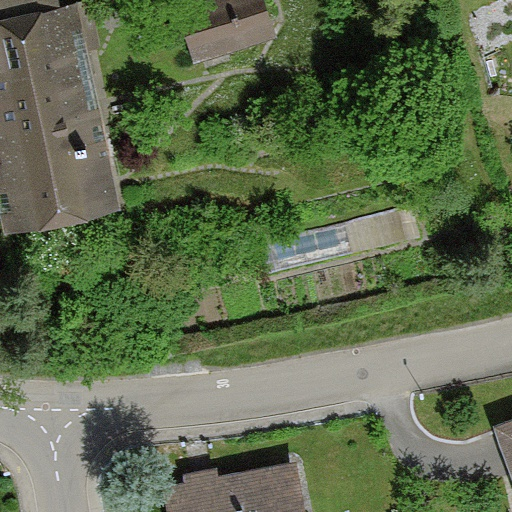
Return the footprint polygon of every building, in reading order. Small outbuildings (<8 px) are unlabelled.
[(49,0),(30,0),(0,7),(0,219),(98,196),(49,0)] [(235,0),(167,0),(154,5),(176,62),(249,34),(235,0)] [(270,230),(274,256),(384,240),(381,214),(270,230)] [(511,420),(489,428),(511,495),(511,420)] [(293,511),(283,464),(155,493),(159,511),(293,511)]
